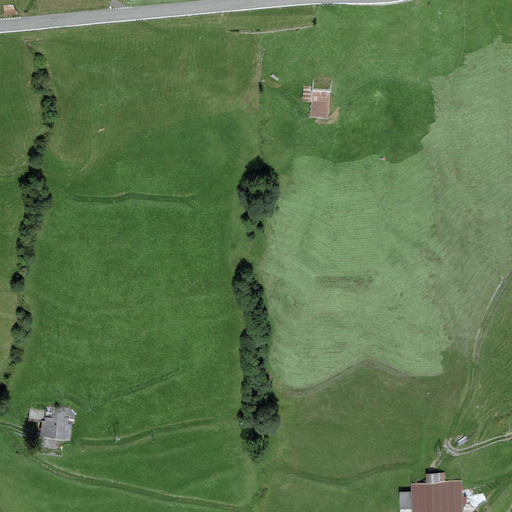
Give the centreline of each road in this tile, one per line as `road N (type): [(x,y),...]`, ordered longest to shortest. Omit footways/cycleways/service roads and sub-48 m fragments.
road 1 (track): [(278,464),(341,482),(384,467),(436,466),(471,386),(484,319),(511,269)]
road 2 (primary): [(0,26),(272,0)]
road 3 (track): [(0,425),(70,475),(248,511)]
road 4 (track): [(3,426),(70,444),(213,421)]
road 5 (track): [(70,444),(104,399),(178,370)]
